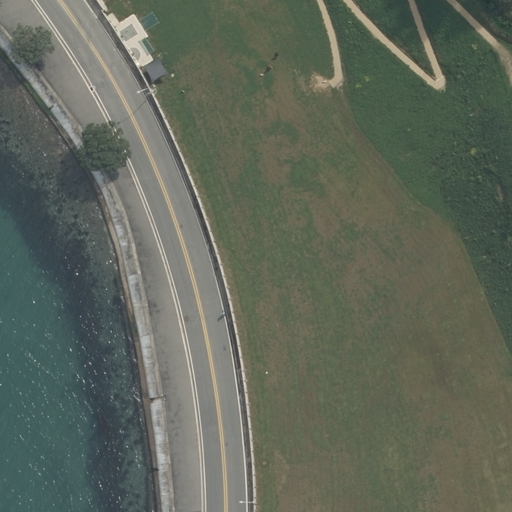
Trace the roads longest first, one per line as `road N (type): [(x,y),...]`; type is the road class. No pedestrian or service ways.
road 1 (unclassified): [(228,511),(216,363),(187,243),(136,116),(63,0)]
road 2 (unknown): [(511,336),(461,194)]
